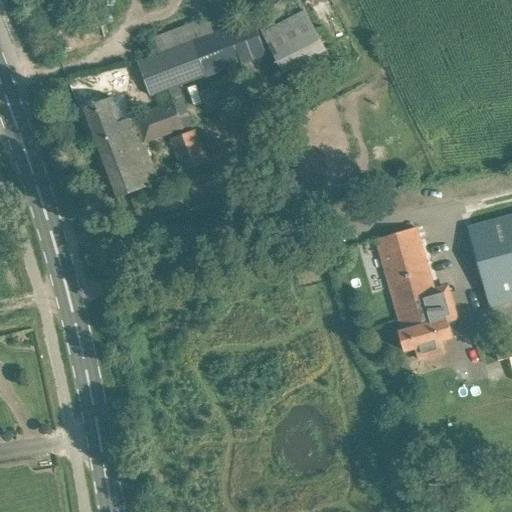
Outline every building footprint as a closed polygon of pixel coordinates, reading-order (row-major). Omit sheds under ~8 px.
[(288,0),(257,16),(294,88),(335,68),(301,0),(288,0)] [(153,97),(170,91),(179,87),(266,54),(252,18),(139,60),(153,97)] [(209,113),(246,100),(238,78),(201,91),(209,113)] [(170,91),(173,101),(183,128),(193,124),(179,87),(170,91)] [(183,128),(173,101),(121,121),(111,97),(79,109),(113,199),(159,182),(144,143),(183,128)] [(206,162),(199,143),(195,130),(171,139),(182,171),(206,162)] [(511,302),(511,204),(465,218),(490,308),(511,302)] [(376,239),(403,331),(399,332),(405,351),(416,348),(419,361),(444,354),(440,341),(449,338),(440,306),(449,303),(446,293),(437,296),(417,227),(376,239)]
